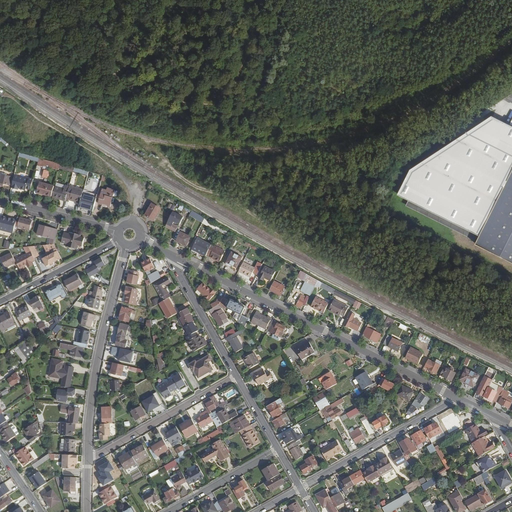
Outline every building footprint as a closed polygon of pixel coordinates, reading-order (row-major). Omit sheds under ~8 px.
[(492,116),(410,169),(393,192),(479,235),(475,243),(511,261),(511,121),(493,112),(490,114),(492,116)] [(44,167),(44,166),(59,170),(59,169),(61,164),(57,163),(39,158),(39,161),(37,165),(44,167)] [(61,164),(59,169),(73,173),(75,168),(61,164)] [(75,168),(73,173),(77,174),(88,176),(89,172),(75,168)] [(10,185),(11,178),(0,174),(0,183),(2,185),(3,183),(10,185)] [(31,189),(34,179),(29,177),(29,179),(14,175),(11,187),(16,189),(16,187),(18,188),(25,190),(26,188),(31,189)] [(55,186),(40,182),(37,193),(52,197),(55,186)] [(52,197),(66,201),(66,200),(70,187),(65,185),(64,189),(56,187),(52,197)] [(70,187),(66,200),(69,201),(69,200),(81,203),(83,195),(84,191),(84,190),(73,187),(70,186),(70,187)] [(107,188),(107,191),(100,189),(98,195),(97,198),(100,199),(98,204),(102,205),(102,206),(106,208),(108,201),(113,202),(114,198),(112,197),(113,197),(115,190),(107,188)] [(83,195),(81,203),(79,207),(94,211),(97,198),(83,195)] [(160,209),(152,204),(146,216),(154,220),(160,209)] [(191,210),(185,206),(184,208),(183,208),(182,211),(184,213),(182,216),(183,217),(187,219),(189,215),(191,210)] [(205,219),(191,210),(189,215),(202,223),(205,219)] [(168,222),(173,224),(174,222),(179,225),(183,217),(182,216),(173,212),(168,222)] [(0,224),(14,229),(15,226),(16,224),(17,220),(13,219),(13,220),(2,217),(2,219),(0,224)] [(18,217),(16,224),(18,224),(17,227),(30,230),(32,221),(18,217)] [(202,223),(218,232),(220,228),(205,219),(202,223)] [(177,227),(178,227),(168,222),(165,227),(175,232),(177,227)] [(58,230),(40,225),(38,234),(50,238),(48,245),(54,244),(58,230)] [(221,233),(234,239),(236,236),(220,228),(218,232),(217,235),(219,236),(221,233)] [(70,234),(64,233),(62,243),(67,244),(66,246),(77,249),(78,245),(82,246),(84,238),(80,237),(81,235),(70,232),(70,234)] [(191,237),(180,232),(176,241),(186,246),(191,237)] [(198,239),(193,250),(206,256),(207,255),(211,245),(198,239)] [(48,245),(43,245),(47,252),(46,252),(48,256),(43,259),(46,266),(59,259),(61,258),(54,244),(48,245)] [(212,245),(211,245),(207,255),(210,256),(210,257),(215,260),(215,259),(220,261),(225,252),(225,251),(212,245)] [(39,255),(34,246),(29,247),(34,258),(39,255)] [(15,260),(16,262),(20,270),(25,267),(24,265),(26,264),(27,266),(32,263),(31,262),(35,260),(29,247),(23,247),(27,254),(15,260)] [(242,258),(232,252),(229,251),(224,261),(227,263),(227,262),(234,265),(233,266),(237,268),(242,258)] [(6,267),(16,262),(15,260),(11,253),(1,258),(6,267)] [(258,262),(259,263),(256,269),(259,270),(265,259),(260,256),(258,262)] [(98,268),(105,265),(101,258),(95,262),(98,268)] [(150,261),(142,266),(145,273),(154,268),(151,261),(150,261)] [(255,268),(243,262),(239,272),(250,277),(255,269),(255,268)] [(275,272),(265,267),(259,279),(263,281),(265,278),(271,281),(275,272)] [(130,271),(127,283),(137,285),(139,277),(138,277),(139,273),(130,271)] [(149,279),(151,283),(161,278),(157,272),(150,276),(147,277),(149,279)] [(302,279),(315,286),(318,281),(305,273),(302,279)] [(78,274),(65,281),(69,291),(70,290),(83,284),(78,274)] [(161,297),(160,297),(163,301),(169,298),(171,297),(166,289),(165,289),(163,286),(164,286),(165,285),(166,286),(171,283),(168,278),(155,285),(162,297),(161,297)] [(285,287),(274,281),(270,290),(281,296),(285,287)] [(334,294),(336,290),(322,283),(320,287),(334,294)] [(62,299),(68,296),(62,284),(56,287),(57,288),(51,291),(51,290),(45,292),(50,302),(61,296),(62,299)] [(83,284),(70,290),(72,294),(85,287),(83,284)] [(198,290),(209,301),(215,294),(204,284),(198,290)] [(94,292),(92,298),(101,301),(102,296),(101,296),(102,292),(103,288),(95,286),(94,292)] [(127,293),(126,295),(124,303),(136,306),(137,302),(136,301),(138,290),(127,287),(125,292),(127,293)] [(354,305),(356,301),(336,290),(334,294),(354,305)] [(306,297),(302,295),(297,306),(301,308),(306,298),(306,297)] [(34,298),(35,299),(30,302),(34,309),(38,307),(41,311),(42,312),(44,311),(44,309),(42,305),(43,304),(38,296),(34,298)] [(216,302),(211,305),(213,308),(220,305),(223,298),(219,296),(216,302)] [(100,304),(101,301),(92,298),(91,298),(88,307),(99,310),(100,305),(100,304)] [(163,301),(159,304),(168,319),(177,313),(169,298),(163,301)] [(311,307),(324,314),(329,304),(316,298),(311,307)] [(227,308),(236,312),(233,318),(244,328),(253,311),(250,310),(247,318),(241,315),(245,307),(231,300),(227,308)] [(334,300),(329,309),(336,312),(336,314),(340,316),(341,315),(344,316),(349,307),(334,300)] [(20,316),(22,320),(32,315),(27,305),(17,311),(18,313),(20,316)] [(220,305),(213,308),(210,310),(212,313),(220,308),(220,307),(222,306),(220,305)] [(122,308),(119,320),(129,322),(129,320),(131,313),(135,314),(136,311),(132,310),(123,308),(122,308)] [(183,317),(180,318),(185,327),(193,322),(195,321),(190,314),(191,314),(188,309),(180,313),(183,317)] [(221,327),(225,325),(224,324),(222,321),(227,318),(224,314),(223,314),(221,310),(212,315),(215,319),(216,319),(221,327)] [(0,326),(3,331),(7,329),(7,327),(14,323),(8,311),(0,315),(0,326)] [(257,311),(251,322),(258,326),(266,329),(272,318),(268,316),(268,317),(264,315),(260,313),(261,312),(257,311)] [(91,328),(94,315),(85,312),(81,325),(91,328)] [(355,315),(350,312),(344,325),(348,328),(349,327),(358,332),(362,323),(353,318),(355,315)] [(56,322),(57,325),(63,318),(62,316),(59,318),(57,316),(53,318),(56,322)] [(386,320),(385,324),(392,328),(395,321),(388,317),(386,320)] [(44,322),(38,325),(42,333),(48,330),(44,322)] [(190,336),(187,338),(189,341),(198,336),(196,332),(198,331),(193,322),(185,327),(190,336)] [(274,322),(270,331),(274,334),(281,337),(284,332),(285,333),(288,328),(278,323),(277,324),(274,322)] [(130,331),(131,327),(121,324),(115,345),(126,348),(128,341),(125,340),(127,331),(130,331)] [(27,327),(23,329),(28,338),(32,336),(27,327)] [(368,328),(367,328),(363,335),(378,342),(382,335),(370,329),(368,328)] [(225,334),(227,338),(235,333),(233,329),(225,334)] [(66,333),(59,330),(56,339),(63,341),(66,333)] [(80,330),(77,346),(83,347),(87,348),(90,332),(80,330)] [(418,339),(418,340),(426,343),(428,337),(420,333),(418,339)] [(237,336),(236,337),(235,334),(227,338),(229,342),(229,341),(236,353),(244,348),(237,336)] [(189,341),(188,341),(194,352),(208,344),(206,341),(203,342),(202,339),(199,335),(198,336),(189,341)] [(403,343),(388,335),(384,344),(399,352),(403,343)] [(18,347),(29,361),(35,353),(34,349),(31,345),(28,339),(18,347)] [(309,342),(297,349),(297,350),(304,363),(317,355),(309,342)] [(81,358),(83,347),(77,346),(61,343),(60,348),(71,350),(70,356),(81,358)] [(21,362),(24,366),(26,365),(29,361),(18,347),(18,346),(14,349),(23,360),(21,362)] [(134,351),(113,347),(111,355),(119,356),(118,360),(131,363),(134,351)] [(423,354),(411,348),(406,358),(418,364),(423,354)] [(58,356),(58,357),(65,358),(66,355),(59,353),(59,351),(54,350),(53,355),(58,356)] [(248,361),(246,362),(250,369),(260,363),(254,353),(246,357),(248,361)] [(196,361),(189,365),(193,372),(195,371),(199,378),(213,370),(208,362),(211,361),(212,360),(209,355),(197,362),(196,361)] [(153,366),(155,359),(148,357),(146,365),(153,366)] [(158,359),(157,359),(159,365),(160,372),(166,368),(160,357),(158,359)] [(63,361),(53,359),(49,376),(62,378),(61,387),(68,387),(70,388),(73,370),(64,369),(61,368),(63,361)] [(425,367),(436,373),(442,363),(438,361),(436,364),(429,360),(425,367)] [(208,362),(213,370),(199,378),(195,371),(193,372),(198,381),(218,370),(214,363),(212,363),(211,361),(208,362)] [(124,365),(112,363),(111,366),(112,367),(111,374),(122,376),(124,365)] [(447,370),(444,368),(440,375),(452,381),(456,373),(453,372),(454,370),(451,368),(450,371),(448,369),(447,370)] [(263,369),(254,375),(253,375),(259,385),(269,380),(266,375),(263,369)] [(479,376),(466,370),(461,379),(474,386),(479,376)] [(487,370),(476,393),(484,397),(491,382),(495,374),(487,370)] [(331,372),(323,376),(326,381),(323,383),(327,389),(331,387),(337,384),(336,382),(331,372)] [(363,390),(369,387),(371,390),(378,386),(376,383),(375,383),(373,384),(366,372),(356,378),(363,390)] [(173,378),(169,381),(175,390),(179,388),(180,390),(187,386),(180,373),(173,377),(173,378)] [(21,380),(18,375),(14,378),(12,377),(8,379),(12,386),(21,380)] [(139,394),(143,392),(147,390),(152,388),(147,379),(137,385),(134,387),(135,390),(137,389),(139,394)] [(382,379),(379,386),(378,386),(371,390),(374,395),(381,391),(383,387),(391,391),(392,388),(393,389),(394,385),(382,379)] [(460,381),(460,382),(473,388),(474,386),(461,379),(460,381)] [(120,390),(120,381),(112,381),(113,391),(120,390)] [(171,392),(175,390),(169,381),(165,383),(165,382),(158,386),(165,398),(172,395),(171,392)] [(491,382),(484,397),(496,403),(497,402),(503,390),(504,389),(491,382)] [(30,385),(24,389),(28,396),(32,393),(30,385)] [(414,391),(403,386),(398,395),(409,401),(414,391)] [(67,391),(59,390),(58,401),(66,402),(67,394),(72,395),(75,394),(75,388),(70,388),(68,387),(67,391)] [(503,390),(497,402),(500,404),(509,408),(511,403),(511,398),(508,396),(510,393),(503,390)] [(314,398),(321,410),(322,410),(325,408),(330,406),(323,393),(314,398)] [(429,399),(420,393),(408,411),(412,413),(416,407),(419,409),(422,405),(424,406),(429,399)] [(118,396),(108,401),(110,405),(114,405),(119,399),(118,396)] [(204,400),(202,402),(208,411),(210,415),(211,414),(210,411),(214,409),(212,406),(214,405),(210,398),(205,401),(204,400)] [(280,405),(284,402),(281,398),(267,406),(274,417),(282,412),(279,408),(278,406),(280,405)] [(334,408),(344,402),(342,399),(338,401),(330,406),(325,408),(327,411),(328,411),(333,419),(342,414),(339,409),(336,411),(334,408)] [(69,407),(62,406),(61,412),(65,413),(68,414),(69,407)] [(80,408),(69,407),(68,414),(79,416),(80,408)] [(112,422),(111,407),(102,408),(103,423),(110,423),(112,422)] [(141,407),(132,412),(136,420),(146,415),(141,407)] [(213,421),(217,427),(219,426),(238,415),(236,412),(229,416),(225,409),(224,407),(211,414),(210,415),(213,421)] [(361,411),(359,407),(347,414),(349,418),(361,411)] [(327,411),(325,408),(322,410),(327,419),(330,417),(327,411)] [(210,415),(208,411),(204,413),(205,415),(201,417),(196,419),(202,428),(213,421),(210,415)] [(349,418),(350,420),(362,413),(361,411),(349,418)] [(0,429),(8,424),(9,424),(7,420),(4,417),(2,413),(0,414),(0,429)] [(453,413),(441,420),(447,430),(460,422),(457,416),(455,417),(453,413)] [(289,421),(286,414),(272,421),(276,428),(289,421)] [(234,422),(233,422),(239,432),(240,431),(250,426),(245,416),(234,422)] [(386,416),(378,420),(381,426),(382,427),(387,425),(386,424),(389,422),(386,416)] [(370,434),(370,435),(374,433),(365,417),(361,419),(370,434)] [(181,427),(187,438),(199,431),(192,419),(188,422),(188,423),(181,427)] [(373,424),(377,429),(381,426),(378,420),(373,423),(373,424)] [(235,434),(239,432),(233,422),(229,425),(235,434)] [(61,423),(61,435),(73,436),(73,431),(73,424),(66,423),(61,423)] [(103,423),(100,424),(101,429),(101,431),(100,431),(100,436),(101,436),(101,440),(108,439),(108,435),(111,435),(110,423),(103,423)] [(0,432),(4,439),(7,442),(16,436),(11,428),(8,424),(0,429),(0,432)] [(475,424),(466,430),(473,443),(485,437),(488,435),(484,429),(480,432),(475,424)] [(13,426),(11,428),(16,436),(19,434),(19,433),(14,426),(13,426)] [(38,432),(34,426),(31,428),(30,428),(26,430),(29,435),(29,436),(32,441),(38,437),(36,433),(38,432)] [(251,448),(260,443),(250,426),(240,431),(250,448),(251,448)] [(178,433),(175,429),(163,436),(165,440),(166,440),(178,433)] [(212,433),(213,435),(207,438),(207,437),(207,436),(203,439),(206,443),(209,441),(221,434),(218,430),(212,433)] [(355,430),(350,433),(356,444),(365,439),(365,438),(361,431),(356,433),(355,430)] [(291,432),(290,431),(282,435),(282,436),(287,444),(295,440),(291,432)] [(291,432),(295,440),(296,441),(289,444),(290,446),(296,442),(298,441),(300,440),(294,431),(291,432)] [(426,440),(421,431),(411,437),(416,446),(426,440)] [(473,443),(472,444),(480,457),(486,453),(494,449),(490,444),(489,444),(485,437),(473,443)] [(418,450),(417,450),(418,449),(417,448),(416,448),(413,443),(412,443),(408,438),(400,443),(405,452),(403,453),(407,461),(408,462),(414,458),(413,456),(419,452),(418,450)] [(75,452),(75,440),(65,439),(65,444),(57,443),(57,451),(75,452)] [(164,440),(148,449),(153,458),(169,449),(164,440)] [(212,445),(214,449),(202,456),(205,462),(218,455),(221,461),(230,457),(221,440),(212,445)] [(296,442),(289,446),(297,461),(305,456),(304,455),(300,448),(299,446),(300,445),(298,441),(296,442)] [(324,456),(326,460),(335,455),(334,454),(338,452),(342,449),(337,441),(320,450),(324,456)] [(186,444),(186,443),(173,451),(178,459),(180,457),(176,450),(186,444)] [(190,451),(186,444),(176,450),(180,457),(184,455),(190,451)] [(432,444),(427,447),(431,454),(436,451),(434,448),(432,444)] [(13,450),(15,454),(16,453),(22,449),(21,447),(20,445),(13,450)] [(142,445),(130,452),(136,463),(148,456),(142,445)] [(437,446),(434,448),(436,451),(436,452),(441,462),(445,459),(437,446)] [(22,449),(16,453),(24,466),(34,460),(37,458),(33,451),(30,453),(25,447),(22,449)] [(319,447),(315,450),(320,458),(324,456),(320,450),(319,447)] [(391,456),(397,467),(407,461),(403,453),(401,450),(391,456)] [(120,459),(126,470),(137,463),(136,463),(130,452),(119,458),(120,459)] [(49,453),(33,464),(35,468),(50,458),(49,454),(49,453)] [(480,457),(477,459),(481,466),(481,467),(484,473),(486,472),(497,466),(494,460),(492,461),(489,455),(488,456),(486,453),(480,457)] [(77,461),(77,455),(63,454),(62,468),(75,469),(75,464),(75,461),(77,461)] [(178,459),(175,460),(178,464),(182,461),(182,460),(186,458),(184,455),(180,457),(178,459)] [(379,472),(379,473),(393,465),(387,456),(382,459),(382,460),(381,461),(374,465),(379,472)] [(307,462),(308,464),(301,468),(305,474),(312,470),(310,468),(318,464),(313,457),(306,461),(307,462)] [(178,465),(175,460),(164,466),(167,471),(174,467),(177,465),(178,465)] [(115,471),(109,461),(101,466),(107,475),(115,471)] [(274,464),(263,471),(268,481),(279,474),(280,474),(274,464)] [(365,479),(366,480),(379,472),(374,465),(374,464),(368,468),(369,469),(367,470),(362,473),(365,479)] [(204,476),(199,466),(184,475),(187,481),(189,484),(192,482),(193,482),(204,476)] [(41,478),(36,471),(28,476),(33,484),(36,482),(39,486),(43,483),(42,481),(44,479),(42,477),(41,478)] [(179,475),(172,479),(176,487),(178,490),(182,487),(181,485),(187,481),(184,476),(181,471),(178,472),(178,473),(179,475)] [(361,471),(350,477),(355,485),(365,479),(362,473),(361,471)] [(495,477),(496,477),(502,487),(511,481),(506,471),(495,477)] [(131,482),(142,478),(140,472),(129,476),(131,482)] [(484,473),(481,475),(485,481),(487,485),(490,484),(487,477),(489,476),(486,472),(484,473)] [(279,474),(268,481),(263,483),(268,493),(284,484),(279,474)] [(481,475),(474,479),(477,485),(485,481),(481,475)] [(77,477),(64,477),(64,481),(62,481),(62,485),(64,485),(64,491),(73,492),(73,488),(77,488),(77,483),(75,483),(75,481),(77,481),(77,477)] [(350,477),(339,483),(346,495),(349,493),(347,489),(355,485),(350,477)] [(176,500),(176,498),(181,495),(178,491),(174,493),(173,491),(174,490),(174,489),(176,487),(172,479),(171,479),(167,481),(172,490),(169,491),(167,488),(163,490),(167,497),(164,499),(167,503),(173,500),(175,500),(176,500)] [(235,488),(235,489),(233,490),(238,500),(245,496),(242,490),(244,489),(244,490),(248,488),(244,480),(239,483),(240,483),(238,485),(238,486),(235,488)] [(418,480),(405,487),(408,493),(421,485),(418,481),(418,480)] [(511,481),(502,487),(503,490),(511,484),(511,481)] [(0,490),(5,498),(7,496),(6,494),(10,491),(5,484),(0,487),(0,490)] [(105,504),(107,503),(109,506),(110,506),(115,503),(114,499),(117,497),(111,486),(108,489),(106,485),(99,489),(101,493),(99,493),(105,504)] [(115,485),(111,486),(117,497),(120,495),(115,485)] [(181,495),(182,497),(188,494),(184,487),(178,490),(178,491),(181,495)] [(60,501),(53,490),(44,496),(52,508),(60,501)] [(160,500),(155,490),(144,497),(148,504),(153,501),(154,503),(160,500)] [(331,498),(326,490),(316,495),(323,508),(327,507),(329,511),(337,511),(338,511),(336,507),(331,498)] [(486,491),(486,490),(479,494),(485,505),(492,501),(486,491)] [(452,502),(453,505),(457,511),(460,511),(466,509),(461,501),(461,500),(459,498),(462,497),(459,492),(449,497),(452,502)] [(345,502),(340,493),(331,498),(336,507),(345,502)] [(408,493),(395,500),(399,507),(412,500),(408,493)] [(478,495),(465,503),(470,511),(480,505),(480,506),(484,504),(478,495)] [(0,509),(12,501),(9,496),(0,502),(0,509)] [(227,511),(235,507),(230,498),(220,503),(225,511),(227,511)] [(422,502),(426,511),(434,511),(429,499),(422,502)] [(395,500),(382,508),(384,511),(390,511),(399,507),(395,500)] [(206,504),(201,506),(204,511),(218,511),(222,509),(218,501),(213,504),(212,501),(206,505),(206,504)] [(300,511),(302,511),(297,502),(289,506),(291,510),(286,511),(300,511)]
